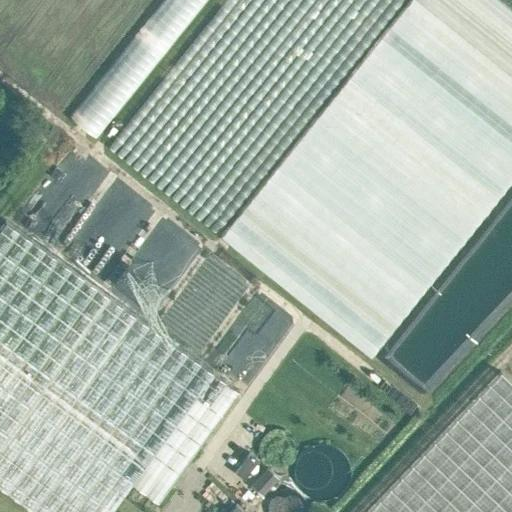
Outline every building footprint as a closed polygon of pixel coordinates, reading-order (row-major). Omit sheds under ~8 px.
[(178,38),(207,0),(172,0),(156,21),(178,38)] [(511,180),(511,11),(497,0),(410,0),(221,236),(371,356),(511,180)] [(76,132),(34,209),(57,221),(99,145),(76,132)] [(239,390),(5,219),(0,226),(0,484),(37,511),(109,511),(133,481),(158,500),(239,390)] [(511,511),(511,381),(500,370),(365,511),(511,511)] [(250,452),(236,471),(245,477),(259,458),(250,452)] [(267,466),(251,484),(262,494),(278,476),(267,466)] [(246,511),(236,502),(226,511),(246,511)]
